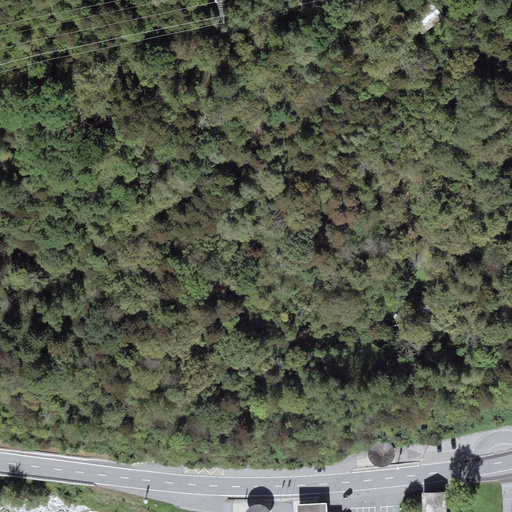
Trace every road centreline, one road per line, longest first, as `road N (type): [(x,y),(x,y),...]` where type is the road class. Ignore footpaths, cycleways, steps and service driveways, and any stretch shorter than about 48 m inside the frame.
road 1 (primary): [(0,462),(260,486),(511,460)]
road 2 (track): [(511,279),(389,352),(303,355),(252,378)]
